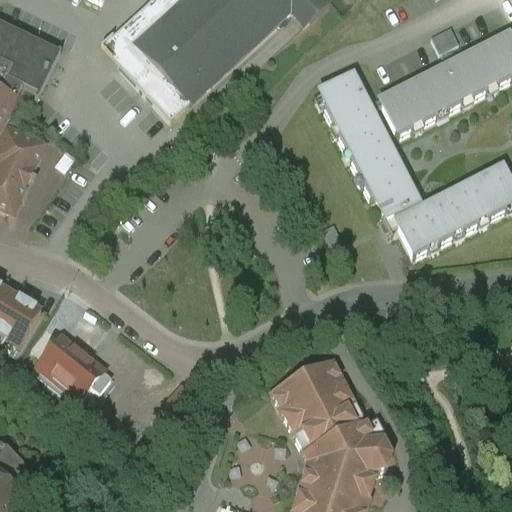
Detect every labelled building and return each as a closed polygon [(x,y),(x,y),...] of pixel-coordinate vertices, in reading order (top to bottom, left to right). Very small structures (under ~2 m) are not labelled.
[(158,0),(152,5),(100,55),(170,128),(193,107),(290,19),(304,34),(333,8),(324,0),(158,0)] [(56,60),(0,32),(0,69),(11,75),(6,87),(22,95),(36,102),(56,60)] [(434,43),(442,59),(462,49),(454,33),(434,43)] [(483,53),(368,112),(371,119),(381,115),(396,145),(411,137),(408,131),(418,126),(421,132),(436,125),(433,119),(443,114),(446,119),(461,112),(458,106),(468,101),(471,107),(486,99),(483,93),(493,88),(496,94),(511,86),(508,80),(511,78),(511,49),(507,40),(483,53)] [(0,69),(0,141),(7,127),(22,95),(6,87),(11,75),(0,69)] [(368,112),(352,81),(320,98),(321,101),(315,104),(316,105),(322,102),(327,113),(322,116),(331,133),(336,130),(342,140),(336,143),(343,158),(349,155),(354,165),(349,168),(356,183),(362,180),(367,190),(361,193),(369,208),(375,205),(386,227),(384,228),(382,224),(380,225),(382,229),(378,231),(380,234),(383,241),(387,239),(390,243),(391,242),(389,238),(396,234),(412,266),(427,258),(424,252),(434,247),(437,253),(452,245),(449,239),(459,234),(462,240),(477,232),(474,226),(484,221),(487,227),(505,218),(502,212),(511,207),(511,194),(501,173),(420,214),(417,208),(371,119),(368,112)] [(42,153),(4,135),(0,142),(0,216),(4,219),(14,216),(42,153)] [(332,231),(321,237),(336,267),(347,261),(332,231)] [(110,385),(60,347),(38,375),(80,409),(91,395),(98,401),(110,385)] [(330,370),(271,401),(304,464),(305,480),(294,511),(364,511),(374,482),(383,481),(388,466),(381,451),(372,452),(330,370)] [(180,392),(159,415),(172,426),(193,403),(180,392)] [(24,470),(0,453),(0,485),(8,492),(24,470)] [(0,485),(0,511),(14,511),(22,501),(8,492),(0,485)]
